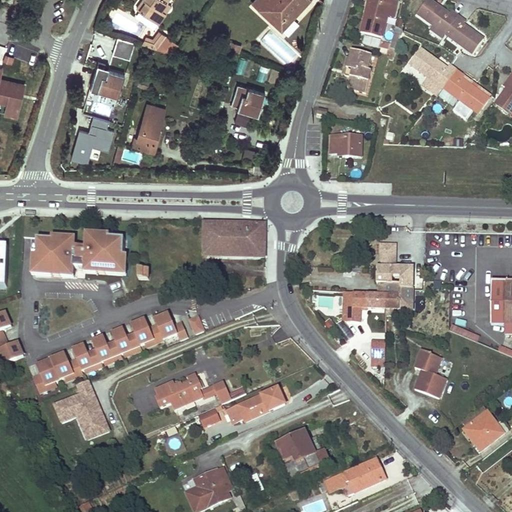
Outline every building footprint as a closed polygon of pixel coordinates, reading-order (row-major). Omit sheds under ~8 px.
[(142,0),(137,8),(139,10),(146,0),(142,0)] [(167,2),(168,0),(146,0),(139,10),(158,23),(166,13),(161,10),(167,2)] [(255,0),(253,3),(281,30),(309,0),(255,0)] [(391,0),(367,0),(368,2),(370,2),(367,13),(366,13),(361,33),(382,38),(388,17),(392,1),(391,0)] [(398,2),(392,1),(388,17),(394,18),(398,2)] [(446,36),(458,18),(451,13),(449,16),(428,1),(418,16),(434,28),(445,36),(446,36)] [(166,13),(171,6),(167,2),(161,10),(166,13)] [(288,34),(299,23),(294,18),(282,29),(288,34)] [(466,22),(458,18),(446,36),(474,55),(485,40),(464,25),(466,22)] [(403,31),(396,28),(394,33),(401,36),(403,31)] [(442,39),(445,36),(434,28),(431,32),(442,39)] [(166,36),(159,31),(153,40),(156,49),(166,36)] [(401,36),(394,33),(389,51),(396,53),(401,36)] [(365,36),(363,43),(376,46),(378,39),(365,36)] [(153,40),(145,37),(142,44),(156,49),(153,40)] [(133,45),(117,40),(112,56),(128,61),(133,45)] [(228,49),(238,53),(241,46),(231,42),(228,49)] [(410,64),(428,78),(444,89),(457,71),(450,66),(448,69),(420,49),(410,64)] [(352,51),(350,59),(345,76),(351,78),(348,90),(366,94),(372,72),(369,71),(373,57),(352,51)] [(389,60),(393,61),(396,53),(389,51),(388,51),(387,55),(390,56),(389,60)] [(14,61),(5,57),(2,62),(11,66),(14,61)] [(253,77),(253,79),(268,84),(273,68),(240,58),(235,72),(253,77)] [(345,76),(350,59),(346,58),(342,76),(345,76)] [(108,70),(97,67),(91,86),(119,94),(125,75),(108,70)] [(17,117),(25,86),(0,80),(0,77),(2,70),(0,69),(0,101),(8,104),(5,114),(17,117)] [(464,77),(457,71),(444,89),(479,114),(489,99),(462,79),(464,77)] [(147,89),(149,80),(139,77),(137,86),(147,89)] [(491,96),(464,77),(462,79),(489,99),(491,96)] [(444,89),(428,78),(423,85),(438,97),(444,89)] [(511,81),(507,89),(496,104),(510,115),(511,113),(511,81)] [(248,89),(237,86),(231,105),(239,107),(253,111),(259,113),(265,94),(248,88),(248,89)] [(164,110),(147,106),(145,114),(162,119),(164,110)] [(239,107),(234,122),(249,127),(253,111),(239,107)] [(162,119),(145,114),(138,139),(137,140),(143,142),(141,149),(154,153),(159,137),(157,136),(162,119)] [(87,159),(92,146),(108,151),(114,131),(107,128),(109,121),(93,116),(90,124),(97,127),(94,134),(79,129),(71,156),(81,160),(87,159)] [(94,134),(97,127),(90,124),(88,132),(94,134)] [(362,137),(331,136),(331,155),(339,155),(339,150),(342,150),(342,157),(361,158),(362,137)] [(141,149),(143,142),(137,140),(138,139),(135,139),(133,147),(141,149)] [(252,158),(254,150),(245,148),(243,156),(252,158)] [(221,224),(204,224),(204,257),(220,257),(221,224)] [(266,225),(221,224),(220,257),(265,258),(266,225)] [(52,241),(37,240),(36,272),(51,272),(51,277),(62,278),(63,273),(73,273),(74,268),(85,269),(94,269),(96,269),(96,274),(107,275),(107,270),(117,271),(123,271),(124,239),(109,239),(109,236),(97,235),(97,240),(87,240),(86,247),(74,247),(75,244),(64,244),(64,239),(52,238),(52,241)] [(383,264),(383,267),(383,271),(377,271),(376,284),(379,284),(388,284),(388,285),(393,285),(394,277),(395,278),(396,267),(396,246),(381,245),(381,246),(377,246),(376,254),(381,254),(381,261),(383,264)] [(0,287),(7,288),(8,247),(0,246),(0,287)] [(413,289),(414,268),(401,267),(401,278),(401,285),(401,289),(413,289)] [(139,270),(139,280),(149,281),(150,270),(139,270)] [(511,282),(493,282),(492,325),(506,325),(505,336),(511,335),(511,282)] [(412,311),(413,289),(401,289),(401,285),(393,285),(388,285),(388,284),(379,284),(379,287),(378,295),(387,295),(400,295),(399,310),(412,311)] [(367,294),(367,287),(347,286),(346,293),(353,294),(367,294)] [(378,295),(379,287),(367,287),(367,294),(378,295)] [(361,309),(386,310),(387,295),(378,295),(367,294),(353,294),(346,293),(345,293),(343,322),(360,323),(361,309)] [(399,310),(400,295),(387,295),(386,310),(399,310)] [(4,366),(24,358),(19,347),(14,349),(13,345),(8,347),(2,332),(6,330),(4,327),(10,324),(5,314),(0,315),(0,356),(2,361),(4,366)] [(41,376),(33,379),(40,394),(47,391),(46,387),(55,383),(65,379),(74,375),(75,379),(83,376),(82,372),(84,371),(93,367),(95,371),(103,367),(101,364),(104,363),(113,359),(114,363),(122,359),(121,356),(123,355),(132,351),(134,354),(142,351),(140,347),(145,345),(154,341),(156,345),(178,336),(181,342),(189,339),(182,324),(175,328),(172,321),(168,322),(166,317),(155,321),(158,327),(150,330),(148,326),(145,327),(142,322),(132,327),(136,336),(128,340),(124,330),(112,335),(116,344),(109,348),(105,338),(93,343),(97,353),(89,356),(85,346),(73,351),(77,361),(70,364),(68,360),(64,361),(62,356),(41,365),(43,370),(39,372),(41,376)] [(191,321),(197,336),(204,332),(199,318),(191,321)] [(331,322),(325,326),(329,330),(334,326),(331,322)] [(452,325),(449,331),(477,343),(480,336),(452,325)] [(372,350),(385,350),(386,342),(372,342),(372,350)] [(395,361),(402,361),(401,343),(394,343),(395,361)] [(511,350),(502,346),(499,351),(511,356),(511,350)] [(385,359),(385,350),(372,350),(372,359),(381,359),(385,359)] [(424,373),(422,378),(420,377),(415,391),(439,400),(447,380),(436,376),(442,359),(432,355),(432,354),(422,351),(415,369),(422,372),(424,373)] [(183,384),(184,388),(199,382),(196,375),(187,379),(189,382),(183,384)] [(175,384),(156,392),(159,399),(156,400),(161,410),(171,405),(174,412),(186,407),(188,411),(196,407),(194,403),(204,398),(201,391),(203,390),(199,382),(184,388),(183,384),(176,387),(175,384)] [(93,392),(89,383),(77,388),(81,397),(93,392)] [(214,388),(222,406),(232,401),(224,383),(214,388)] [(233,399),(246,394),(244,388),(230,392),(233,399)] [(272,408),(274,411),(286,406),(279,390),(228,412),(234,425),(244,420),(246,424),(271,412),(269,409),(272,408)] [(81,397),(55,408),(62,425),(78,419),(85,416),(95,439),(110,432),(101,411),(99,412),(96,405),(98,404),(93,392),(81,397)] [(134,395),(137,412),(152,409),(149,392),(134,395)] [(495,442),(510,430),(502,420),(497,424),(484,406),(462,423),(467,429),(478,443),(475,445),(481,452),(492,444),(490,442),(494,440),(495,442)] [(214,410),(199,416),(205,429),(220,422),(214,410)] [(95,439),(85,416),(78,419),(88,442),(95,439)] [(478,443),(467,429),(464,431),(475,445),(478,443)] [(310,440),(305,431),(277,444),(286,463),(294,459),(296,465),(305,461),(310,472),(329,463),(324,452),(316,455),(310,440)] [(324,452),(317,437),(310,440),(316,455),(324,452)] [(325,483),(330,494),(346,487),(345,484),(350,482),(355,494),(386,480),(377,460),(325,483)] [(234,490),(224,469),(218,472),(228,493),(234,490)] [(218,472),(218,471),(208,476),(209,477),(205,479),(205,477),(195,481),(199,490),(187,495),(194,511),(202,511),(230,499),(228,493),(218,472)] [(242,511),(247,510),(240,497),(235,499),(241,511),(242,511)] [(94,511),(89,502),(79,508),(81,511),(94,511)]
